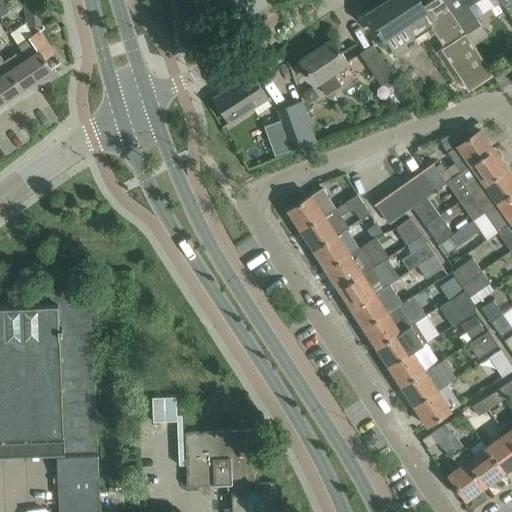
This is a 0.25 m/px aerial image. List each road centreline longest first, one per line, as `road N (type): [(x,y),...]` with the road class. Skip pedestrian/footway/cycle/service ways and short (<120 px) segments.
road 1 (residential): [(446,511),(248,200),(498,102)]
road 2 (tertiary): [(374,511),(205,239),(148,99)]
road 3 (tertiary): [(119,116),(143,177),(299,423),(342,511)]
road 4 (residential): [(307,0),(148,99)]
road 5 (residential): [(0,204),(119,116)]
road 6 (tertiary): [(87,0),(119,116)]
